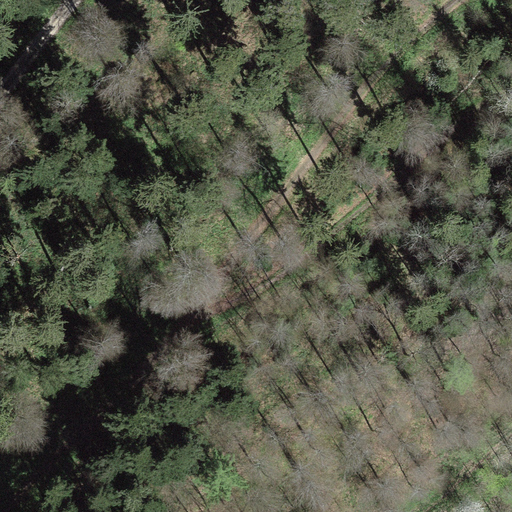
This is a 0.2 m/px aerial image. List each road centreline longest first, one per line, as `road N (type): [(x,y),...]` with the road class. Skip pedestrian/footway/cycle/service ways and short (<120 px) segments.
road 1 (track): [(511,87),(484,99),(321,247),(184,325),(12,511)]
road 2 (track): [(184,325),(318,140),(373,77),(462,0)]
